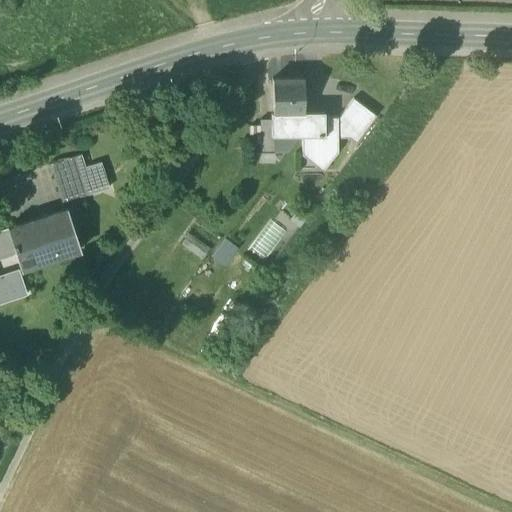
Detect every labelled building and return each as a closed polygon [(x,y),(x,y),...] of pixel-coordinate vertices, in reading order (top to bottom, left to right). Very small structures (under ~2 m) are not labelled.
[(303,111),(303,78),(272,79),(272,111),(303,111)] [(353,98),(337,119),(337,138),(349,138),(355,142),(375,115),(353,98)] [(272,111),(270,112),(270,119),(271,136),(273,136),(297,136),(302,136),(324,135),(324,117),(324,111),(322,111),(303,111),(272,111)] [(337,119),(337,117),(324,117),(324,135),(302,136),(302,153),(320,153),(330,161),(337,152),(337,138),(337,119)] [(270,119),(260,120),(260,126),(260,143),(260,152),(274,152),(273,136),(271,136),(270,119)] [(260,143),(260,126),(249,126),(249,143),(260,143)] [(297,138),(297,136),(273,136),(274,152),(287,152),(297,138)] [(77,169),(54,176),(62,202),(86,194),(77,169)] [(65,209),(9,227),(8,226),(7,226),(8,227),(21,270),(23,269),(20,262),(54,251),(56,257),(79,249),(66,207),(65,208),(65,209)] [(266,258),(288,231),(273,219),(252,246),(266,258)] [(8,227),(0,229),(0,334),(40,321),(23,269),(21,270),(8,227)] [(183,245),(204,256),(209,245),(188,234),(183,245)] [(224,236),(211,254),(224,264),(238,246),(224,236)]
